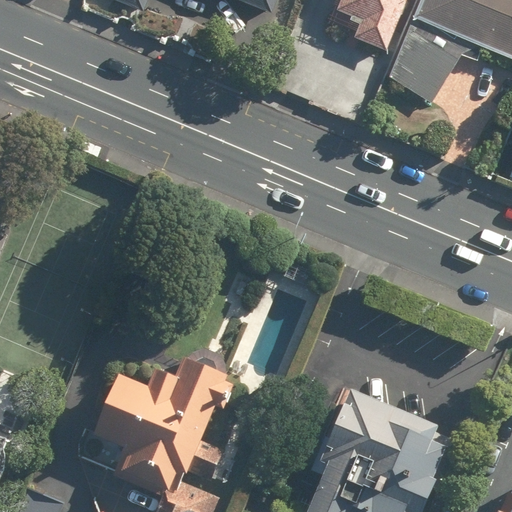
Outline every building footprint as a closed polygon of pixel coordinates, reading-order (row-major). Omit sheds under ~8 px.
[(124,0),(142,7),(145,0),(223,0),(269,18),(276,0),(124,0)] [(330,0),(342,5),(336,21),(358,30),(351,45),(384,59),(409,0),(330,0)] [(511,0),(420,0),(387,83),(431,109),(466,49),(511,67),(511,0)] [(111,480),(159,498),(153,511),(211,511),(217,498),(180,484),(188,463),(214,473),(221,455),(196,445),(208,413),(221,418),(234,384),(176,361),(169,378),(152,372),(145,391),(110,378),(87,438),(122,452),(111,480)] [(336,511),(397,511),(438,416),(332,372),(283,490),(336,511)] [(511,511),(511,469),(494,511),(511,511)] [(60,511),(63,506),(29,492),(20,511),(60,511)]
